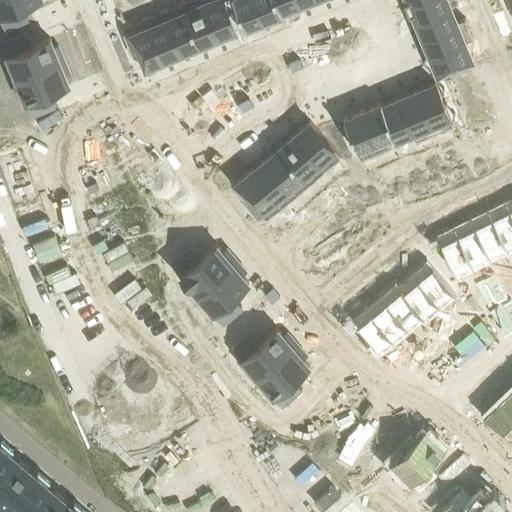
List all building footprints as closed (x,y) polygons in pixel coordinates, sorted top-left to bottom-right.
[(0,0),(0,16),(4,27),(28,17),(23,5),(35,0),(0,0)] [(182,0),(164,8),(182,51),(200,44),(182,0)] [(202,0),(183,0),(182,0),(200,44),(218,37),(202,0)] [(224,0),(202,0),(218,37),(237,29),(224,0)] [(256,0),(234,0),(245,29),(246,29),(264,21),(256,0)] [(256,0),(264,21),(282,14),(284,14),(282,11),(281,11),(276,0),(256,0)] [(276,0),(281,11),(282,11),(299,4),(297,0),(276,0)] [(407,0),(403,0),(409,13),(413,12),(415,18),(450,4),(450,5),(459,1),(458,0),(409,0),(408,1),(407,0)] [(450,4),(415,18),(423,36),(457,22),(457,21),(450,5),(450,4)] [(164,8),(146,15),(164,59),(182,51),(164,8)] [(503,10),(493,14),(497,25),(507,21),(503,10)] [(131,32),(126,34),(134,53),(139,51),(141,58),(145,67),(164,59),(146,15),(127,23),(131,32)] [(457,22),(423,36),(430,54),(465,39),(465,40),(474,37),(466,17),(457,21),(457,22)] [(511,31),(507,21),(497,25),(502,36),(511,32),(511,31)] [(26,32),(2,42),(7,54),(3,56),(13,80),(17,78),(64,58),(58,43),(54,45),(50,36),(31,44),(26,32)] [(465,39),(430,54),(438,73),(472,59),(465,40),(465,39)] [(64,58),(17,78),(18,82),(31,113),(55,103),(50,91),(69,83),(66,74),(70,72),(64,58)] [(436,81),(417,89),(435,132),(454,124),(436,81)] [(417,89),(399,96),(413,131),(416,140),(435,132),(417,89)] [(383,103),(381,103),(396,138),(397,137),(413,131),(399,96),(383,103)] [(382,99),(362,107),(380,151),(399,143),(397,137),(396,138),(381,103),(383,103),(382,99)] [(362,107),(344,115),(362,159),(380,151),(362,107)] [(311,119),(295,133),(325,168),(341,155),(315,125),(311,119)] [(295,133),(280,145),(311,181),(325,168),(295,133)] [(280,145),(266,158),(296,193),(311,181),(280,145)] [(456,152),(445,157),(449,167),(461,162),(456,152)] [(499,155),(488,160),(492,170),(503,165),(499,155)] [(266,158),(251,170),(282,206),(296,193),(266,158)] [(439,160),(428,164),(432,174),(443,170),(439,160)] [(488,160),(477,165),(481,175),(492,170),(488,160)] [(428,164),(417,169),(421,179),(432,174),(428,164)] [(251,170),(235,183),(247,197),(243,200),(256,215),(260,212),(266,219),(282,206),(251,170)] [(463,170),(452,175),(456,185),(468,180),(463,170)] [(403,174),(392,179),(396,189),(407,184),(403,174)] [(452,175),(441,179),(445,189),(456,185),(452,175)] [(392,179),(381,183),(385,194),(396,189),(392,179)] [(434,182),(423,187),(427,197),(439,192),(434,182)] [(363,194),(354,201),(361,210),(370,202),(363,194)] [(511,210),(506,198),(488,206),(509,248),(511,246),(511,210)] [(348,206),(339,214),(346,222),(355,215),(348,206)] [(488,206),(471,215),(492,257),(509,248),(488,206)] [(339,214),(330,222),(337,230),(346,222),(339,214)] [(471,215),(454,223),(475,265),(492,257),(471,215)] [(383,217),(374,225),(381,233),(390,226),(383,217)] [(454,223),(435,232),(456,274),(475,265),(454,223)] [(368,230),(359,238),(366,246),(375,238),(368,230)] [(319,231),(310,239),(317,247),(326,239),(319,231)] [(359,238),(350,245),(357,254),(366,246),(359,238)] [(310,239),(301,247),(308,255),(317,247),(310,239)] [(192,246),(172,263),(197,292),(237,259),(227,247),(223,250),(217,243),(201,256),(192,246)] [(339,255),(330,262),(337,271),(346,263),(339,255)] [(237,259),(197,292),(222,321),(242,304),(233,294),(249,281),(243,274),(247,270),(237,259)] [(432,260),(416,274),(440,302),(456,289),(432,260)] [(330,262),(321,270),(328,279),(337,271),(330,262)] [(416,274),(401,286),(426,314),(440,302),(416,274)] [(401,286),(387,298),(411,327),(426,314),(401,286)] [(387,298),(372,311),(396,339),(411,327),(387,298)] [(372,311),(358,323),(382,352),(396,339),(372,311)] [(253,329),(233,346),(241,356),(238,360),(255,380),(259,376),(258,376),(297,342),(287,330),(283,333),(277,326),(261,340),(253,329)] [(297,342),(258,376),(259,376),(283,405),(303,388),(294,378),(310,364),(304,357),(307,354),(297,342)] [(511,389),(500,401),(511,413),(511,389)] [(511,413),(500,401),(485,415),(497,428),(494,431),(507,446),(511,442),(511,443),(511,413)] [(1,439),(0,438),(0,470),(1,469),(15,452),(12,449),(14,447),(2,438),(1,439)] [(431,448),(410,469),(433,492),(463,462),(449,448),(440,457),(431,448)] [(34,468),(15,452),(1,469),(0,470),(0,498),(1,500),(0,500),(0,507),(4,502),(19,485),(34,468)] [(37,471),(34,468),(19,485),(4,502),(15,511),(27,511),(37,501),(52,483),(48,480),(50,478),(39,469),(37,471)] [(58,511),(70,499),(52,483),(37,501),(27,511),(58,511)] [(471,489),(450,509),(452,511),(493,511),(503,503),(488,488),(479,497),(471,489)] [(74,502),(70,499),(58,511),(85,511),(87,509),(75,500),(74,502)] [(511,511),(503,503),(493,511),(511,511)]
